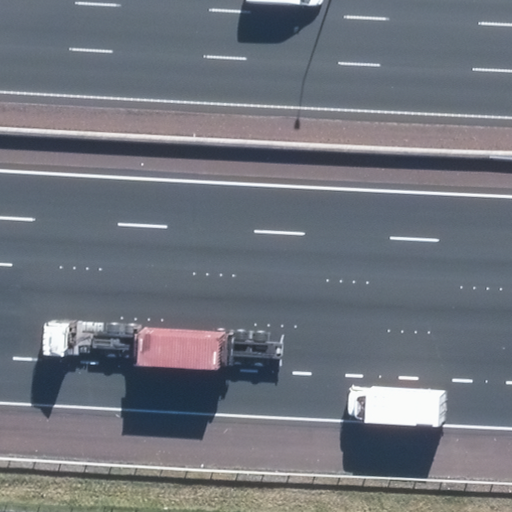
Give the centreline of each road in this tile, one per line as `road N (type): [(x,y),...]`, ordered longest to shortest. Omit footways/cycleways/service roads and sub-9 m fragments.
road 1 (motorway): [(511,312),(0,360)]
road 2 (motorway): [(511,288),(0,259)]
road 3 (motorway): [(50,0),(511,23)]
